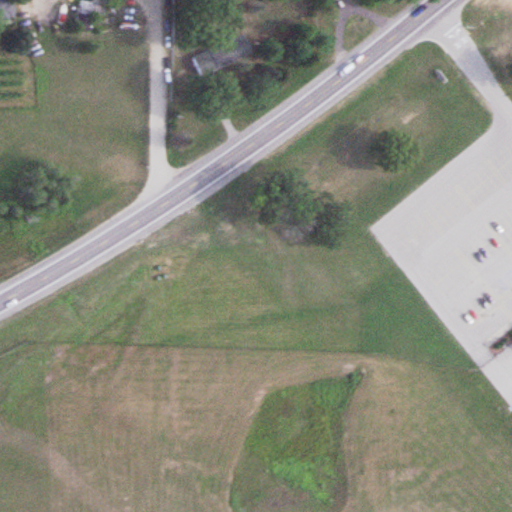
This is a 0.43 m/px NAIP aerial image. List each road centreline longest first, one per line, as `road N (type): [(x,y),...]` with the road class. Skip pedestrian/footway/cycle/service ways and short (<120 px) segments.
road 1 (primary): [(201,176),(435,0)]
road 2 (primary): [(0,302),(201,176)]
road 3 (residential): [(426,8),(511,117)]
